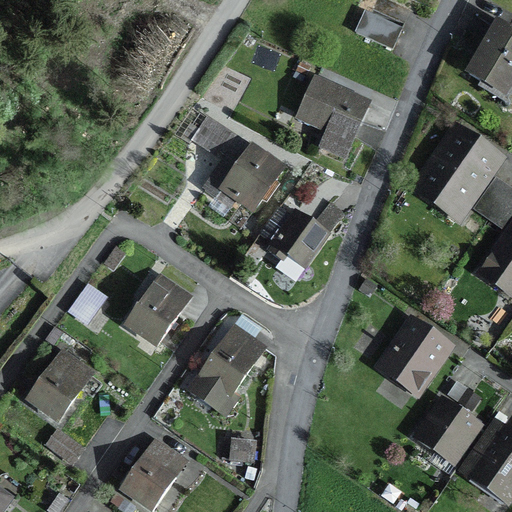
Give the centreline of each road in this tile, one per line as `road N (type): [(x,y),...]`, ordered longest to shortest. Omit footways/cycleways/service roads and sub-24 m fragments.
road 1 (residential): [(456,0),(319,331)]
road 2 (residential): [(228,293),(135,226),(120,225),(0,389)]
road 3 (unclassified): [(240,0),(158,123),(57,237)]
road 4 (residential): [(228,293),(73,511)]
road 5 (residential): [(319,331),(287,469)]
